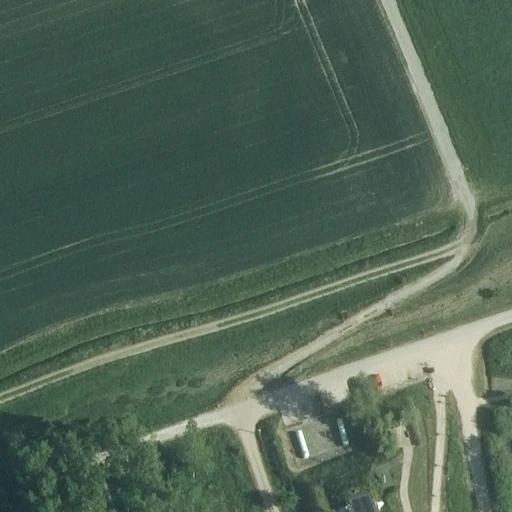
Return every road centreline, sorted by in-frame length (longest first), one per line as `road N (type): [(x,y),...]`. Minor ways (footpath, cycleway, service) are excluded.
road 1 (track): [(0,406),(465,243)]
road 2 (residential): [(511,316),(240,406)]
road 3 (track): [(240,406),(246,390),(446,271),(465,243)]
road 4 (track): [(465,243),(469,214),(388,0)]
road 5 (track): [(137,432),(0,474)]
